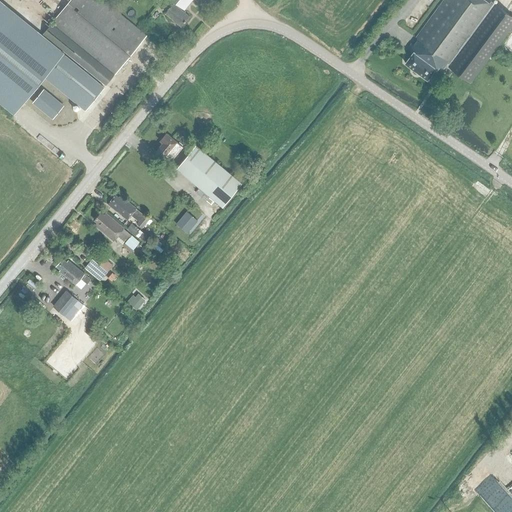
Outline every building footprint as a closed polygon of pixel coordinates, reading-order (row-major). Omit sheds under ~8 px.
[(146,36),(102,0),(70,0),(52,23),(115,74),(146,36)] [(167,0),(164,3),(170,8),(166,14),(182,27),(190,18),(183,13),(193,0),(167,0)] [(501,14),(482,0),(444,0),(415,39),(417,40),(413,45),(417,48),(413,53),(405,64),(427,81),(436,70),(437,71),(438,69),(441,71),(446,65),(447,66),(466,81),(511,21),(501,14)] [(0,3),(0,102),(14,114),(44,77),(85,110),(104,88),(0,3)] [(106,85),(114,75),(51,24),(43,34),(106,85)] [(42,90),(32,103),(52,120),(64,106),(44,89),(42,90)] [(182,148),(182,147),(166,134),(160,142),(163,144),(156,152),(164,159),(165,157),(171,162),(182,148)] [(196,145),(176,169),(223,207),(242,182),(196,145)] [(116,196),(110,202),(113,205),(111,207),(127,220),(132,215),(140,221),(137,225),(144,230),(151,222),(149,220),(121,196),(118,198),(116,196)] [(186,212),(176,224),(183,230),(193,218),(186,212)] [(126,241),(135,248),(139,243),(123,230),(124,230),(105,214),(103,217),(101,214),(95,221),(97,224),(95,226),(114,242),(118,237),(125,243),(126,241)] [(135,235),(144,243),(149,238),(140,230),(135,235)] [(100,281),(108,272),(99,265),(92,259),(85,268),(100,281)] [(63,260),(57,267),(62,271),(60,272),(75,285),(81,279),(87,284),(91,279),(69,261),(68,263),(63,260)] [(102,262),(99,265),(108,272),(113,266),(107,260),(104,263),(102,262)] [(171,270),(162,262),(158,268),(167,275),(171,270)] [(116,277),(112,273),(108,279),(112,282),(116,277)] [(66,290),(52,306),(70,321),(83,305),(78,300),(66,290)] [(133,295),(127,302),(136,311),(142,304),(133,295)] [(128,316),(125,321),(131,325),(134,321),(128,316)]
